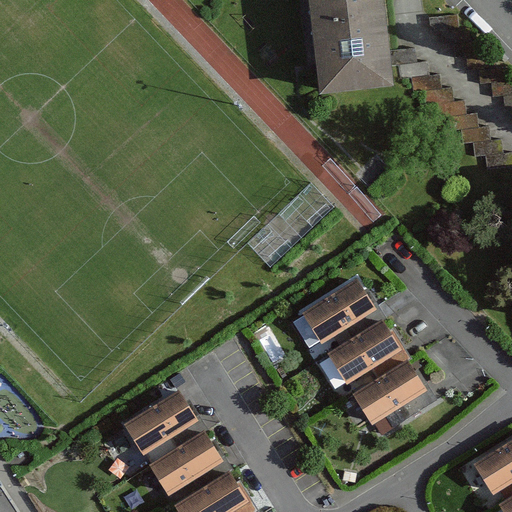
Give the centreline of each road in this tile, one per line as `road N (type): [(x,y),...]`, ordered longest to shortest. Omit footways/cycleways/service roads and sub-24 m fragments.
road 1 (residential): [(511,375),(385,244)]
road 2 (residential): [(398,482),(511,403)]
